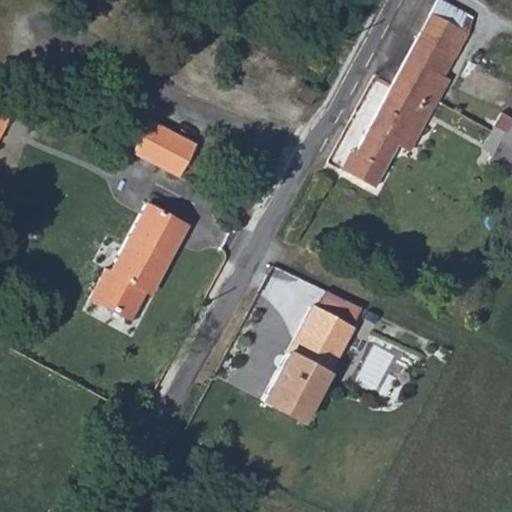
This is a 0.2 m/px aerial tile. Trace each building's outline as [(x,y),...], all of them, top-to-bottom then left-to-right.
[(339,165),(371,183),(394,140),(406,147),(453,61),(440,54),(463,11),(441,0),(433,0),(356,149),(349,145),(339,165)] [(292,97),(306,103),(315,87),(300,80),(292,97)] [(0,136),(12,116),(0,109),(0,136)] [(511,118),(497,110),(487,129),(509,142),(511,137),(511,118)] [(148,113),(130,146),(175,171),(194,139),(148,113)] [(509,142),(487,129),(481,139),(493,145),(485,160),(496,166),(509,142)] [(511,168),(511,143),(509,142),(496,166),(509,173),(511,168)] [(88,289),(128,310),(142,284),(146,285),(182,221),(144,199),(107,264),(102,262),(88,289)] [(258,397),(297,417),(353,313),(333,302),(325,314),(309,305),(258,397)]
